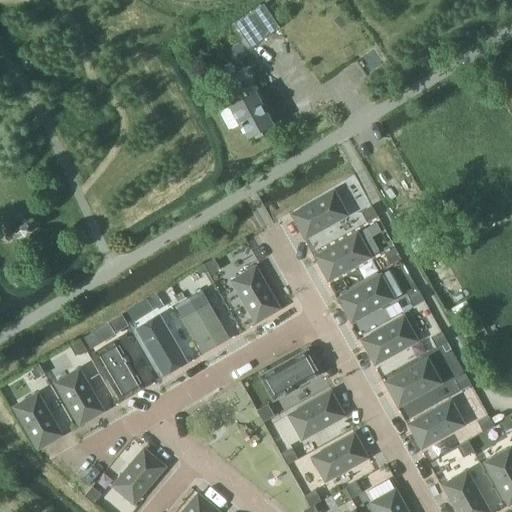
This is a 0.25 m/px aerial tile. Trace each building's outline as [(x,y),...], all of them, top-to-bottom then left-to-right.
[(269,34),(254,12),(236,24),(251,47),(269,34)] [(239,44),(230,49),(237,62),(247,56),(239,44)] [(261,131),(272,125),(262,107),(267,105),(253,79),(238,87),(244,99),(231,106),(248,138),(253,135),(254,137),(262,133),(261,131)] [(295,217),(310,245),(354,221),(339,193),(295,217)] [(378,217),(372,206),(361,212),(367,223),(378,217)] [(440,244),(419,209),(396,222),(417,258),(440,244)] [(318,258),(334,286),(378,262),(362,234),(318,258)] [(401,259),(395,248),(384,254),(390,265),(401,259)] [(220,270),(214,259),(204,265),(210,276),(220,270)] [(262,269),(235,285),(260,329),(287,313),(262,269)] [(390,272),(383,276),(395,297),(402,293),(390,272)] [(337,299),(352,327),(397,303),(381,275),(337,299)] [(424,301),(418,290),(408,296),(413,307),(424,301)] [(168,301),(162,291),(151,297),(158,308),(168,301)] [(208,296),(180,312),(206,358),(234,342),(208,296)] [(134,308),(126,313),(132,323),(140,319),(134,308)] [(117,332),(128,326),(121,315),(111,322),(117,332)] [(366,341),(382,370),(426,345),(411,317),(366,341)] [(490,338),(477,318),(460,329),(472,349),(490,338)] [(162,322),(138,336),(164,379),(188,365),(162,322)] [(448,343),(442,332),(431,338),(437,349),(443,346),(448,343)] [(91,334),(83,338),(89,349),(97,344),(91,334)] [(86,350),(80,340),(69,346),(76,356),(86,350)] [(448,343),(443,346),(445,349),(446,352),(451,349),(448,343)] [(122,344),(98,358),(124,405),(148,392),(122,344)] [(325,382),(310,355),(265,380),(281,407),(325,382)] [(387,383),(403,411),(447,387),(431,359),(387,383)] [(45,374),(39,364),(28,370),(34,381),(45,374)] [(84,371),(58,387),(83,430),(110,415),(84,371)] [(471,385),(465,374),(454,380),(460,391),(471,385)] [(349,420),(334,393),(289,418),(305,445),(349,420)] [(44,396),(17,412),(41,454),(68,439),(44,396)] [(411,426),(427,454),(471,430),(456,401),(411,426)] [(258,413),(263,423),(274,418),(268,407),(258,413)] [(494,427),(488,416),(477,422),(483,433),(494,427)] [(511,431),(511,421),(510,418),(499,424),(505,435),(511,431)] [(374,463),(358,435),(314,460),(329,488),(374,463)] [(474,452),(468,441),(457,447),(463,458),(474,452)] [(298,459),(292,448),(281,454),(287,465),(298,459)] [(138,510),(171,470),(148,450),(114,491),(138,510)] [(511,452),(486,466),(511,510),(511,509),(511,452)] [(493,511),(472,474),(445,489),(457,511),(493,511)] [(362,493),(356,482),(345,488),(351,499),(362,493)] [(94,504),(102,495),(92,487),(84,496),(94,504)] [(315,491),(304,497),(310,507),(314,505),(321,501),(315,491)] [(411,511),(400,492),(373,507),(375,511),(411,511)] [(224,511),(203,494),(188,511),(224,511)]
